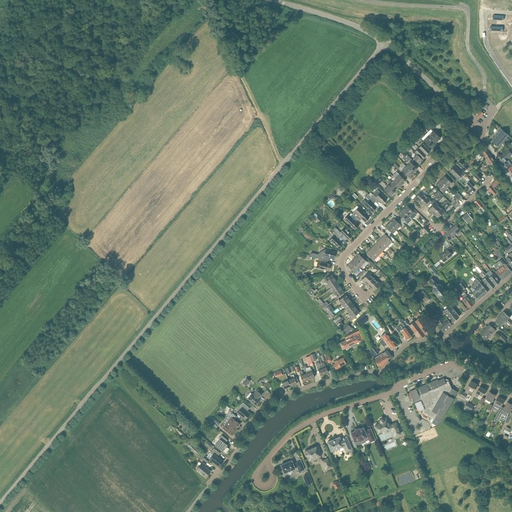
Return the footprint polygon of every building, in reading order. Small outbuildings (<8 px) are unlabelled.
[(491,141),(498,147),(508,135),(502,130),(491,141)] [(433,131),(428,136),(436,143),(440,138),(433,131)] [(436,143),(428,136),(423,141),(431,148),(436,143)] [(510,140),(507,138),(502,144),(505,147),(510,140)] [(423,143),(419,148),(426,155),(431,151),(423,143)] [(414,152),(417,154),(422,159),(426,155),(419,148),(414,152)] [(479,153),(482,157),(484,156),(488,161),(487,162),(489,165),(490,164),(490,165),(494,162),(495,162),(485,148),(481,151),(482,151),(479,153)] [(497,158),(505,169),(509,166),(505,160),(511,155),(507,150),(497,158)] [(413,158),(419,164),(423,160),(422,159),(417,154),(413,158)] [(457,164),(460,167),(464,171),(466,169),(468,171),(471,168),(469,166),(465,162),(462,159),(457,164)] [(392,160),(389,163),(391,164),(397,170),(399,168),(392,160)] [(410,162),(406,166),(413,173),(417,169),(410,162)] [(400,169),(405,174),(409,178),(413,173),(406,166),(405,166),(404,165),(400,169)] [(450,171),(453,174),(457,179),(457,178),(459,180),(461,177),(460,176),(462,174),(458,170),(455,166),(450,171)] [(397,177),(396,178),(402,184),(405,181),(397,172),(395,175),(397,177)] [(445,176),(441,180),(448,187),(452,183),(448,180),(445,176)] [(396,178),(392,182),(398,188),(402,184),(396,178)] [(436,185),(440,188),(443,192),(448,187),(441,180),(436,185)] [(392,182),(388,186),(394,192),(398,188),(392,182)] [(384,190),(386,193),(390,196),(394,192),(388,186),(384,190)] [(414,198),(418,202),(426,195),(419,189),(416,193),(418,195),(414,198)] [(378,190),(371,197),(376,202),(378,200),(382,204),(387,199),(378,190)] [(365,205),(368,208),(372,212),(377,207),(372,203),(374,201),(377,203),(376,202),(371,197),(370,195),(369,196),(368,195),(365,197),(367,199),(368,198),(369,200),(367,203),(364,200),(361,203),(364,206),(365,205)] [(426,195),(418,202),(423,207),(430,200),(426,195)] [(474,202),(477,206),(479,208),(483,205),(478,199),(474,202)] [(428,209),(432,213),(440,206),(436,202),(428,209)] [(406,205),(402,210),(409,217),(412,219),(416,215),(406,205)] [(440,206),(432,213),(437,218),(444,211),(440,206)] [(359,207),(353,213),(359,219),(360,218),(365,222),(369,217),(366,214),(360,208),(359,207)] [(402,210),(398,214),(405,221),(404,221),(407,224),(412,219),(409,217),(402,210)] [(321,219),(315,213),(312,216),(318,222),(321,219)] [(344,219),(351,226),(354,230),(359,225),(354,221),(357,219),(359,221),(360,221),(358,220),(359,219),(353,213),(350,216),(349,214),(344,219)] [(473,219),(467,213),(462,217),(468,224),(473,219)] [(394,218),(390,223),(396,229),(401,225),(397,222),(394,218)] [(385,227),(389,230),(392,234),(396,229),(390,223),(385,227)] [(456,225),(450,230),(454,235),(456,233),(458,235),(461,232),(456,225)] [(339,230),(336,232),(341,237),(343,235),(347,240),(352,235),(348,232),(345,228),(340,232),(339,230)] [(444,235),(447,239),(449,242),(453,239),(451,237),(454,235),(450,230),(444,235)] [(330,240),(333,244),(337,248),(341,243),(337,239),(339,236),(342,239),(341,238),(341,237),(336,232),(335,231),(333,234),(335,236),(330,240)] [(385,234),(380,239),(387,246),(392,241),(385,234)] [(380,239),(376,244),(383,251),(387,246),(380,239)] [(376,244),(371,249),(378,256),(383,251),(376,244)] [(452,253),(455,251),(457,255),(458,254),(453,248),(455,247),(453,245),(449,248),(452,253)] [(492,248),(495,251),(493,252),(499,259),(502,256),(494,246),(492,248)] [(319,258),(327,259),(328,257),(334,258),(335,252),(325,249),(319,253),(318,254),(311,253),(310,256),(319,258)] [(378,256),(371,249),(366,253),(373,260),(378,256)] [(439,256),(442,260),(444,262),(452,256),(447,250),(439,256)] [(359,254),(355,258),(362,265),(366,261),(359,254)] [(316,267),(324,269),(329,270),(330,264),(324,263),(325,260),(330,261),(330,260),(327,260),(327,259),(319,258),(318,261),(316,267)] [(355,258),(351,262),(358,269),(362,265),(355,258)] [(496,263),(507,276),(511,272),(508,268),(501,259),(498,262),(496,263)] [(358,269),(351,262),(347,266),(354,273),(358,269)] [(496,271),(499,276),(502,280),(507,276),(496,263),(494,264),(496,266),(495,267),(498,270),(496,271)] [(482,279),(487,286),(490,289),(495,286),(483,271),(482,271),(479,267),(476,269),(484,278),(482,279)] [(483,270),(483,271),(495,286),(500,282),(493,274),(490,270),(485,274),(483,270)] [(362,280),(365,283),(372,276),(369,272),(362,280)] [(410,272),(403,277),(407,282),(414,277),(410,272)] [(325,279),(328,283),(335,279),(331,274),(325,279)] [(365,283),(369,287),(376,280),(372,276),(365,283)] [(431,278),(428,280),(433,287),(433,291),(440,300),(444,300),(450,296),(448,293),(441,284),(436,284),(431,278)] [(328,283),(331,288),(338,283),(335,279),(328,283)] [(488,292),(480,282),(479,282),(477,279),(473,282),(474,283),(471,285),(476,291),(473,293),(474,295),(478,300),(488,292)] [(376,280),(369,287),(373,291),(380,284),(376,280)] [(463,290),(467,287),(462,281),(458,285),(463,290)] [(331,288),(334,292),(341,288),(338,283),(331,288)] [(397,283),(392,287),(395,291),(400,287),(397,283)] [(341,288),(334,292),(337,297),(344,292),(341,288)] [(462,300),(465,304),(468,308),(473,304),(470,300),(467,296),(464,292),(463,292),(462,293),(462,294),(461,295),(464,299),(462,300)] [(339,300),(342,304),(349,299),(346,295),(339,300)] [(342,304),(345,309),(352,303),(349,299),(342,304)] [(345,309),(348,313),(355,307),(352,303),(345,309)] [(442,311),(449,318),(452,322),(459,316),(456,313),(449,305),(442,311)] [(349,318),(351,320),(355,317),(354,316),(359,312),(355,307),(348,313),(349,313),(347,314),(350,318),(349,318)] [(443,320),(439,315),(436,311),(434,313),(435,315),(433,317),(443,331),(452,325),(449,321),(446,317),(443,320)] [(496,321),(499,324),(501,326),(506,321),(510,326),(511,324),(511,322),(508,318),(510,317),(508,315),(504,312),(496,321)] [(414,322),(425,335),(430,331),(420,317),(416,320),(414,322)] [(417,335),(420,339),(424,336),(414,323),(410,326),(417,335)] [(344,332),(345,332),(347,334),(352,329),(350,327),(347,324),(341,329),(344,332)] [(489,324),(481,333),(487,340),(496,330),(489,324)] [(401,332),(407,340),(412,336),(409,332),(405,327),(403,329),(400,326),(396,330),(399,334),(401,332)] [(340,343),(343,349),(363,339),(359,331),(344,337),(346,340),(340,343)] [(383,347),(387,344),(391,349),(396,345),(387,334),(386,332),(381,336),(382,338),(379,341),(381,344),(383,347)] [(378,355),(375,351),(374,352),(372,347),(369,348),(371,354),(374,358),(378,355)] [(383,353),(374,359),(379,369),(389,362),(387,359),(392,356),(387,350),(383,353)] [(332,361),(327,352),(323,354),(328,363),(332,361)] [(310,356),(307,357),(309,363),(312,361),(316,360),(313,354),(310,355),(310,356)] [(333,364),(334,365),(336,369),(340,367),(340,366),(346,363),(343,357),(337,360),(337,361),(334,362),(335,363),(333,364)] [(311,369),(305,371),(306,373),(308,380),(314,377),(313,373),(312,371),(311,369)] [(299,373),(301,377),(302,382),(308,380),(306,373),(303,374),(303,372),(299,373)] [(292,379),(288,380),(290,386),(297,384),(295,379),(294,375),(291,376),(292,379)] [(428,416),(440,423),(458,392),(452,388),(449,381),(446,382),(444,378),(438,381),(438,379),(430,383),(427,384),(419,387),(419,388),(416,389),(410,392),(413,400),(414,400),(416,403),(415,403),(419,412),(421,411),(423,416),(427,418),(428,416)] [(281,380),(282,384),(284,389),(290,386),(288,380),(285,382),(284,379),(281,380)] [(477,385),(471,381),(465,392),(462,391),(459,396),(465,399),(467,394),(471,396),(477,385)] [(478,391),(477,393),(475,396),(478,397),(480,394),(483,396),(486,390),(480,386),(478,391)] [(248,398),(251,402),(255,405),(259,400),(258,399),(259,397),(262,395),(257,390),(253,395),(252,393),(248,398)] [(489,391),(487,396),(486,398),(492,402),(493,399),(496,395),(489,391)] [(496,401),(493,406),(499,409),(497,414),(500,415),(503,409),(500,408),(501,406),(502,404),(505,400),(498,396),(496,401)] [(237,413),(241,417),(245,420),(250,414),(245,410),(248,407),(243,402),(239,407),(241,408),(237,413)] [(471,410),(474,412),(476,409),(473,408),(474,406),(467,402),(465,407),(464,410),(467,412),(469,409),(471,410)] [(221,426),(228,432),(232,435),(235,432),(234,431),(236,428),(240,424),(237,421),(239,419),(235,415),(231,412),(230,411),(227,414),(231,417),(225,424),(224,423),(221,426)] [(212,417),(209,420),(216,427),(219,424),(212,417)] [(392,430),(394,436),(400,434),(396,423),(389,426),(386,418),(383,420),(383,419),(382,419),(381,419),(380,419),(380,420),(380,421),(379,422),(379,421),(378,422),(379,424),(375,425),(378,433),(382,431),(383,433),(384,433),(386,433),(387,433),(388,432),(389,431),(392,430)] [(170,421),(177,427),(179,425),(172,419),(170,421)] [(351,433),(354,442),(356,445),(359,444),(359,445),(366,442),(365,441),(369,440),(370,442),(375,440),(371,429),(365,431),(363,428),(359,429),(359,428),(354,430),(355,431),(351,433)] [(219,439),(215,445),(225,453),(229,449),(226,447),(228,445),(225,443),(228,440),(221,435),(219,439)] [(346,445),(348,451),(352,450),(347,437),(340,439),(339,437),(327,442),(331,451),(335,450),(336,451),(339,449),(339,448),(346,445)] [(188,440),(185,444),(197,454),(199,451),(191,443),(188,440)] [(210,450),(213,446),(211,444),(208,442),(207,441),(204,445),(210,450)] [(304,451),(308,460),(321,455),(318,446),(304,451)] [(209,459),(215,463),(219,467),(223,461),(217,457),(220,453),(216,450),(213,448),(210,453),(207,457),(210,459),(209,459)] [(322,461),(325,469),(331,467),(328,458),(322,461)] [(284,473),(287,472),(288,474),(293,472),(292,470),(298,467),(299,472),(304,470),(301,461),(296,463),(296,464),(293,465),(292,461),(281,465),(284,473)] [(359,463),(364,473),(369,471),(365,461),(359,463)] [(197,470),(202,474),(206,477),(210,471),(205,467),(206,465),(203,463),(197,470)]
